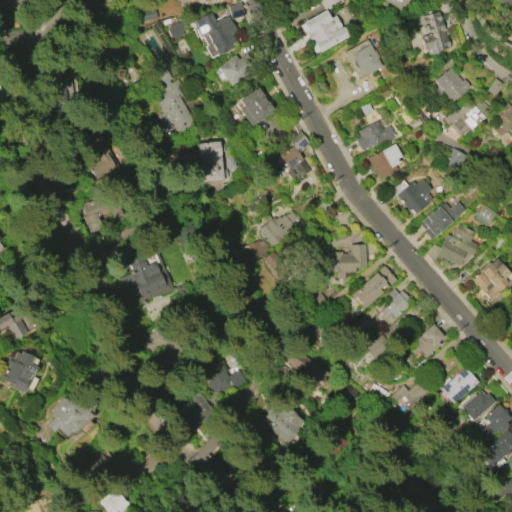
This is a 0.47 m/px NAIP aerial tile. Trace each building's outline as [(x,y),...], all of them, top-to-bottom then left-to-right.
[(0,0),(0,17),(24,18),(24,0),(0,0)] [(341,0),(342,2),(326,10),(324,5),(322,6),(319,0),(341,0)] [(383,0),(408,0),(401,11),(383,0)] [(227,6),(240,2),(243,16),(230,19),(227,6)] [(156,19),(153,7),(135,11),(138,23),(156,19)] [(436,7),(450,49),(431,55),(428,48),(424,50),(419,37),(425,35),(417,13),(436,7)] [(299,24),(324,10),(329,19),(335,15),(347,36),(318,53),(317,52),(315,53),(299,24)] [(201,37),(193,20),(209,12),(214,22),(227,16),(235,32),(228,35),(234,46),(216,55),(206,35),(201,37)] [(182,22),(186,30),(182,31),(183,34),(174,39),(172,36),(170,37),(166,30),(168,29),(167,27),(177,22),(178,24),(182,22)] [(342,52),(365,39),(372,51),(373,50),(377,57),(376,58),(381,66),(364,75),(363,75),(356,79),(342,52)] [(216,68),(233,55),(237,60),(245,54),(254,66),(229,85),(216,68)] [(178,95),(195,124),(178,134),(171,122),(163,127),(156,116),(163,112),(152,93),(161,88),(160,85),(158,87),(151,75),(164,67),(171,79),(168,80),(170,83),(175,80),(182,92),(178,95)] [(450,102),(433,80),(449,67),(460,81),(463,79),(469,86),(450,102)] [(65,85),(64,78),(57,79),(57,71),(46,72),(50,108),(73,105),(71,85),(65,85)] [(256,87),(272,110),(249,127),(237,110),(242,107),(238,100),(256,87)] [(480,98),(491,110),(470,131),(466,127),(456,136),(441,120),(470,92),(478,100),(480,98)] [(506,102),(511,109),(510,112),(511,114),(511,123),(495,139),(482,123),(506,102)] [(408,122),(420,116),(423,122),(411,129),(408,122)] [(359,150),(354,139),(359,136),(356,131),(376,120),(377,121),(383,118),(387,124),(381,128),(382,129),(389,126),(395,137),(377,147),(376,144),(366,149),(365,147),(359,150)] [(282,167),(272,173),(265,162),(280,154),(279,153),(292,145),(288,138),(302,130),(309,143),(298,150),(310,171),(293,180),(287,171),(285,172),(282,167)] [(195,143),(219,141),(220,143),(223,143),(227,178),(222,178),(222,180),(211,181),(211,182),(199,183),(198,165),(200,165),(200,160),(197,161),(195,143)] [(366,158),(393,143),(403,162),(396,166),(398,170),(378,181),(375,174),(372,175),(367,167),(370,165),(366,158)] [(407,211),(389,189),(402,179),(406,185),(411,181),(414,184),(421,179),(429,190),(425,193),(430,198),(422,204),(423,205),(413,213),(409,209),(407,211)] [(109,201),(85,202),(86,231),(110,230),(109,201)] [(430,240),(422,231),(426,227),(420,221),(440,203),(441,205),(443,203),(448,208),(456,201),(464,210),(430,240)] [(482,204),(494,212),(484,227),(472,218),(482,204)] [(277,282),(260,259),(268,252),(268,251),(262,256),(241,264),(236,254),(243,251),(244,253),(247,252),(244,244),(256,239),(258,243),(262,241),(255,232),(257,230),(256,229),(272,217),(274,219),(277,217),(278,218),(293,207),(304,220),(278,239),(281,243),(273,249),(290,272),(277,282)] [(458,224),(473,233),(468,241),(475,245),(469,256),(467,255),(463,262),(460,260),(456,266),(436,254),(432,262),(424,252),(433,243),(438,245),(445,234),(450,237),(458,224)] [(325,252),(341,252),(341,254),(348,254),(348,245),(363,244),(363,268),(357,268),(357,270),(354,270),(354,272),(343,272),(343,279),(335,279),(335,272),(325,272),(325,252)] [(133,304),(123,281),(129,278),(123,263),(150,252),(166,290),(133,304)] [(471,280),(494,261),(496,264),(500,262),(511,277),(497,288),(498,290),(488,298),(484,293),(486,291),(484,288),(480,291),(471,280)] [(349,294),(382,266),(394,280),(361,308),(349,294)] [(386,324),(380,317),(382,315),(379,311),(389,302),(383,296),(392,288),(397,292),(401,289),(409,299),(405,302),(408,305),(386,324)] [(0,316),(18,307),(23,315),(18,318),(25,332),(12,339),(5,326),(0,329),(0,316)] [(348,328),(361,316),(366,321),(368,319),(372,324),(367,328),(366,327),(355,336),(348,328)] [(431,324),(442,336),(436,341),(440,345),(424,358),(418,351),(413,355),(407,348),(413,343),(411,340),(431,324)] [(375,357),(385,344),(377,337),(366,350),(375,357)] [(294,349),(325,371),(321,377),(325,379),(319,387),(284,363),(294,349)] [(37,368),(33,376),(31,375),(22,391),(0,379),(7,365),(5,364),(9,356),(12,358),(16,351),(20,353),(21,351),(33,357),(29,364),(37,368)] [(244,382),(241,372),(226,377),(216,353),(196,361),(209,395),(244,382)] [(438,389),(464,367),(477,382),(451,404),(438,389)] [(390,395),(402,385),(406,390),(420,378),(430,390),(408,409),(402,402),(403,401),(401,398),(396,403),(390,395)] [(372,384),(388,393),(382,402),(366,393),(372,384)] [(459,408),(480,389),(485,395),(487,393),(493,400),(471,421),(459,408)] [(49,410),(63,396),(71,404),(82,394),(92,404),(87,409),(92,414),(73,432),(71,430),(65,436),(57,428),(52,432),(45,425),(53,417),(50,414),(52,412),(49,410)] [(260,417),(264,416),(275,402),(302,423),(286,443),(281,444),(277,441),(277,435),(268,428),(264,429),(258,425),(257,421),(260,417)] [(482,417),(496,404),(509,418),(504,422),(506,424),(496,433),(494,431),(486,438),(480,430),(487,423),(482,417)] [(505,429),(511,437),(511,447),(489,467),(477,453),(505,429)] [(81,462),(100,449),(114,469),(95,482),(81,462)] [(511,499),(509,502),(504,496),(507,494),(505,491),(493,501),(481,486),(498,472),(505,481),(511,474),(511,499)] [(416,511),(437,511),(425,484),(408,492),(416,511)] [(124,510),(125,496),(100,494),(99,511),(111,511),(119,511),(120,509),(124,510)]
